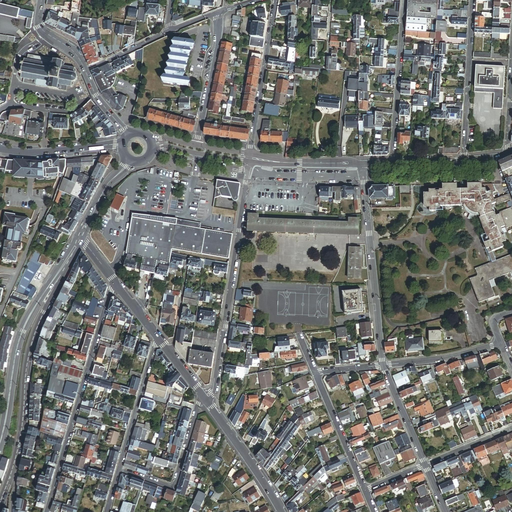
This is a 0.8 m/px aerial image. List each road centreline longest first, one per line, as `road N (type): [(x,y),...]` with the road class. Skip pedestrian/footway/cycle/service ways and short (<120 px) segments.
road 1 (residential): [(209,406),(249,158)]
road 2 (residential): [(47,511),(113,279)]
road 3 (residential): [(382,365),(362,162)]
road 4 (tertiary): [(13,464),(33,334),(59,272)]
road 5 (tertiary): [(0,444),(21,332),(59,272)]
road 6 (residential): [(392,162),(404,0)]
road 7 (residential): [(463,160),(472,0)]
road 8 (residential): [(249,158),(275,0)]
road 9 (residential): [(118,469),(172,488),(200,394)]
road 10 (residential): [(217,12),(195,149)]
road 11 (residential): [(118,469),(156,336)]
road 12 (residential): [(315,372),(365,490)]
road 13 (residential): [(209,406),(281,511)]
road 14 (residential): [(502,342),(382,365)]
